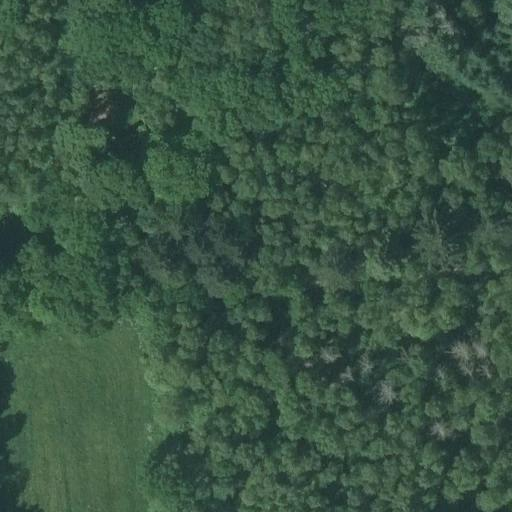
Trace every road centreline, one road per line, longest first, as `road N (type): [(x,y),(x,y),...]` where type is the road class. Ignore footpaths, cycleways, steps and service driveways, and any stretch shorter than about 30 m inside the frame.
road 1 (track): [(60,305),(511,265)]
road 2 (track): [(81,0),(60,305)]
